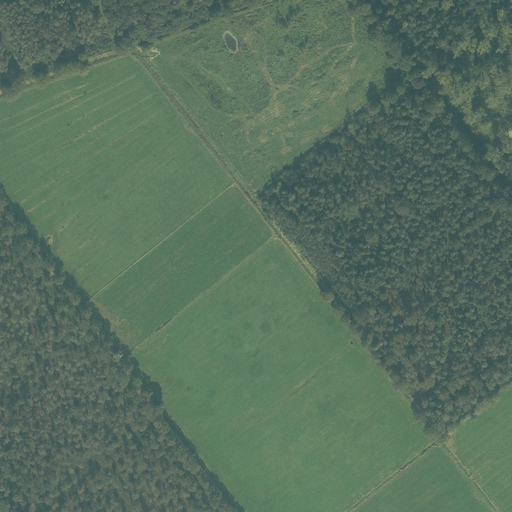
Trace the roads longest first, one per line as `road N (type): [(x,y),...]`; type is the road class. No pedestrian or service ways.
road 1 (track): [(237,511),(0,205)]
road 2 (track): [(0,93),(264,0)]
road 3 (track): [(511,198),(356,0)]
road 4 (track): [(134,45),(253,193)]
